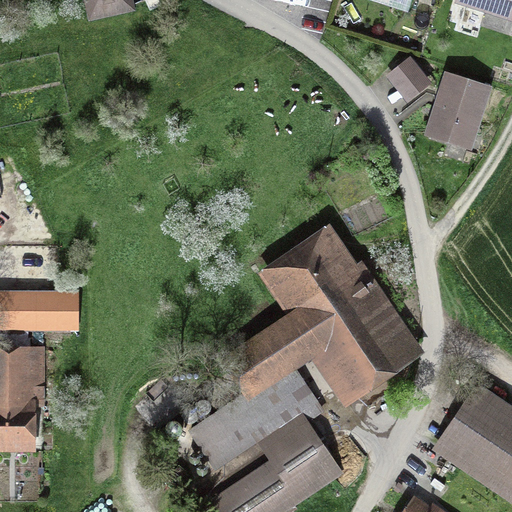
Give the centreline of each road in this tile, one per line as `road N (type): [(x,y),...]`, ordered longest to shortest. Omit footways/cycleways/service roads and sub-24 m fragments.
road 1 (residential): [(229,0),(288,32),(351,82),(393,141),(411,188),(430,301),(429,363),(362,511)]
road 2 (track): [(511,129),(424,254)]
